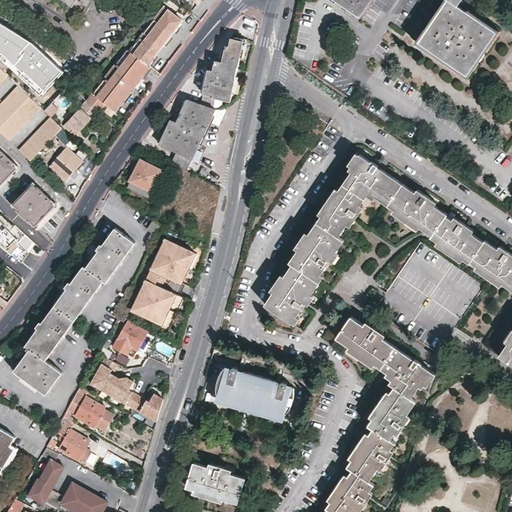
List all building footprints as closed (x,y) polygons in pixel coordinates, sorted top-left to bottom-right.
[(336,0),(359,16),(370,0),(336,0)] [(457,5),(459,0),(445,0),(418,41),(467,73),(495,31),(457,5)] [(131,49),(149,63),(183,20),(164,6),(131,49)] [(0,54),(5,58),(39,89),(57,70),(24,41),(0,23),(0,54)] [(176,152),(171,163),(186,171),(215,110),(212,109),(216,98),(230,101),(243,41),(232,38),(230,47),(226,46),(223,61),(216,60),(214,70),(209,69),(201,103),(201,104),(200,104),(188,99),(177,121),(172,119),(160,144),(176,152)] [(129,47),(89,98),(100,108),(106,101),(116,109),(151,64),(149,63),(131,49),(129,47)] [(0,102),(0,130),(9,138),(41,103),(17,83),(0,102)] [(100,108),(89,98),(70,118),(70,120),(66,124),(73,130),(77,126),(80,128),(99,108),(100,108)] [(60,107),(54,101),(47,109),(51,113),(52,114),(60,107)] [(31,160),(64,125),(52,114),(51,113),(18,148),(31,160)] [(57,168),(65,176),(68,178),(85,159),(68,144),(52,163),(57,168)] [(0,183),(17,166),(13,162),(13,160),(1,148),(0,148),(0,183)] [(484,241),(466,228),(468,226),(461,222),(459,224),(446,215),(448,213),(441,209),(429,200),(430,198),(424,193),(422,196),(404,183),(383,169),(384,167),(378,162),(375,164),(362,154),(350,170),(353,171),(344,183),(319,221),(291,262),(294,264),(267,305),(271,308),(266,314),(276,321),(281,314),(294,323),(305,308),(308,310),(310,307),(312,303),(309,301),(322,283),(319,280),(329,265),(332,267),(334,265),(336,261),(337,261),(333,259),(346,241),(341,237),(351,222),(353,219),(356,221),(360,214),(358,212),(366,199),(360,194),(364,188),(389,205),(426,231),(432,236),(431,237),(470,263),(471,262),(511,288),(511,335),(498,355),(511,364),(511,257),(511,254),(511,253),(506,249),(504,252),(485,239),(484,241)] [(165,171),(144,160),(140,158),(128,182),(129,183),(127,187),(148,198),(150,193),(153,194),(165,171)] [(202,163),(198,176),(205,178),(209,166),(202,163)] [(61,180),(65,176),(57,168),(53,172),(61,180)] [(56,204),(51,199),(52,197),(40,186),(38,187),(34,183),(15,202),(19,207),(19,208),(31,220),(33,219),(37,223),(56,204)] [(7,215),(3,211),(0,213),(0,225),(0,226),(9,217),(7,215)] [(153,233),(160,223),(155,218),(147,228),(153,233)] [(45,359),(103,280),(105,282),(135,241),(114,227),(102,244),(100,243),(96,248),(98,249),(96,252),(86,266),(83,265),(70,282),(68,281),(64,286),(67,287),(65,290),(42,321),(40,320),(36,325),(38,327),(36,329),(25,344),(28,346),(27,347),(29,349),(13,370),(26,379),(46,393),(62,371),(45,359)] [(45,252),(45,251),(26,233),(9,251),(32,271),(39,262),(45,252)] [(196,252),(165,238),(130,310),(162,325),(177,294),(162,287),(155,284),(160,274),(166,277),(181,284),(196,252)] [(439,351),(441,349),(447,340),(453,331),(485,283),(422,240),(376,307),(375,308),(439,351)] [(166,277),(160,274),(155,284),(162,287),(166,277)] [(398,443),(392,439),(401,426),(404,428),(408,422),(405,419),(409,413),(418,400),(413,397),(419,387),(422,389),(433,372),(427,368),(421,364),(423,360),(417,356),(415,359),(395,347),(383,339),(377,335),(379,331),(372,327),(370,330),(350,317),(337,338),(382,367),(401,380),(397,386),(395,385),(388,397),(370,424),(375,428),(366,442),(350,467),(355,470),(345,485),(330,509),(334,511),(358,511),(360,509),(365,502),(368,505),(372,498),(369,496),(377,484),(372,481),(380,468),(385,461),(389,464),(393,457),(390,455),(398,443)] [(134,358),(148,332),(127,322),(113,348),(134,358)] [(119,378),(109,373),(111,369),(114,370),(117,364),(105,357),(90,384),(110,395),(119,378)] [(233,368),(226,366),(225,368),(224,370),(223,371),(221,374),(220,376),(220,378),(219,380),(219,383),(218,385),(218,387),(218,389),(218,391),(218,393),(218,394),(241,401),(242,403),(243,404),(245,406),(246,407),(248,408),(249,409),(252,410),(253,410),(255,410),(257,410),(258,410),(260,410),(261,410),(263,410),(265,409),(276,411),(277,409),(288,412),(289,410),(290,409),(291,407),(292,404),(293,402),(293,401),(294,398),(295,397),(295,394),(295,393),(295,391),(295,389),(294,386),(289,385),(289,384),(289,383),(289,382),(289,381),(288,381),(287,380),(285,380),(284,380),(283,380),(283,381),(282,381),(282,382),(272,379),(273,378),(261,375),(250,372),(250,373),(240,370),(240,369),(239,368),(238,367),(237,367),(236,367),(235,367),(234,367),(233,368)] [(138,395),(129,390),(134,381),(126,377),(119,378),(110,395),(133,407),(138,395)] [(104,406),(84,395),(86,391),(79,388),(73,397),(63,417),(65,418),(73,403),(78,405),(72,414),(93,426),(94,425),(104,430),(114,413),(104,407),(104,406)] [(156,419),(163,396),(153,391),(149,400),(138,395),(133,407),(156,419)] [(241,401),(218,394),(217,400),(240,407),(241,401)] [(288,412),(277,409),(276,411),(265,409),(264,411),(263,414),(285,420),(288,412)] [(91,440),(68,428),(72,422),(65,418),(63,417),(56,430),(55,431),(60,434),(58,438),(61,440),(57,447),(79,459),(80,456),(86,460),(92,449),(87,446),(91,440)] [(0,472),(15,448),(10,445),(16,436),(0,426),(0,472)] [(51,438),(46,448),(51,451),(56,441),(51,438)] [(125,511),(118,509),(113,511),(100,511),(106,502),(95,496),(93,500),(83,492),(85,487),(73,482),(67,497),(52,490),(63,467),(53,460),(56,456),(51,451),(46,448),(44,452),(51,458),(31,494),(42,501),(44,498),(60,509),(61,507),(69,511),(75,511),(76,511),(125,511)] [(384,471),(389,464),(385,461),(380,468),(384,471)] [(216,468),(209,466),(194,462),(188,487),(239,502),(246,476),(225,470),(226,466),(218,463),(216,468)] [(120,479),(113,475),(111,479),(111,480),(118,483),(120,479)] [(15,497),(5,511),(31,511),(28,510),(27,511),(20,511),(26,503),(24,502),(15,497)]
